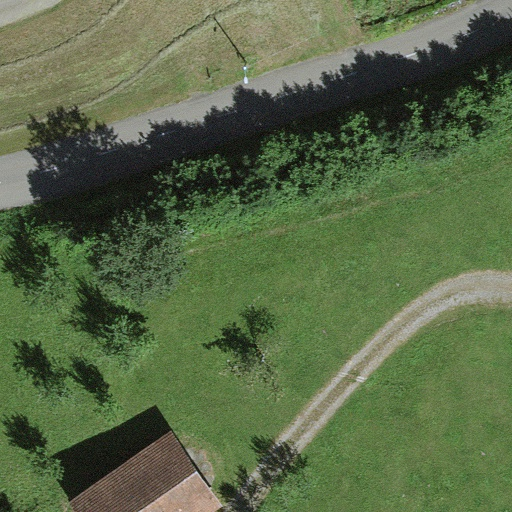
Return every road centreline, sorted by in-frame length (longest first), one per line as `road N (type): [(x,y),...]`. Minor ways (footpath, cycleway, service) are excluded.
road 1 (unclassified): [(0,181),(430,48),(511,13)]
road 2 (track): [(241,511),(409,328),(468,296),(511,297)]
